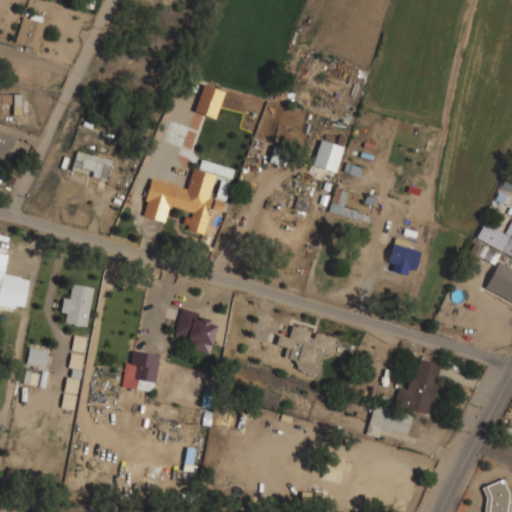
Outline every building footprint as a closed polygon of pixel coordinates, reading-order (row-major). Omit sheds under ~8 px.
[(14,42),(38,49),(46,24),(22,16),(14,42)] [(193,111),(214,118),(223,91),(203,84),(193,111)] [(19,94),(12,94),(13,114),(20,114),(19,94)] [(14,137),(0,132),(0,159),(6,161),(14,137)] [(334,172),(342,146),(319,139),(311,165),(334,172)] [(106,180),(112,160),(76,150),(70,169),(80,172),(81,168),(92,171),(91,176),(106,180)] [(215,174),(190,168),(186,188),(150,179),(141,215),(163,221),(167,207),(184,212),(180,227),(201,232),(215,174)] [(366,222),(369,215),(342,207),(347,191),(334,187),(327,210),(366,222)] [(474,238),(511,256),(511,220),(505,234),(482,222),(474,238)] [(0,303),(23,307),(28,277),(4,274),(7,253),(0,252),(0,303)] [(484,290),(511,301),(511,269),(495,262),(484,290)] [(67,313),(65,323),(85,326),(92,285),(73,282),(71,294),(61,293),(58,311),(67,313)] [(209,344),(215,318),(178,308),(171,335),(209,344)] [(316,375),(321,353),(332,355),(337,335),(289,325),(287,335),(276,333),(274,344),(285,346),(283,357),(295,359),(293,370),(316,375)] [(70,350),(83,351),(85,337),(72,335),(70,350)] [(24,363),(43,367),(47,350),(28,345),(24,363)] [(151,391),(157,353),(125,349),(120,387),(151,391)] [(60,407),(72,409),(81,354),(69,352),(66,372),(60,407)] [(391,405),(428,414),(441,363),(416,357),(408,387),(396,384),(391,405)] [(38,373),(24,371),(22,382),(36,385),(38,373)] [(364,434),(381,437),(382,429),(406,434),(410,413),(370,404),(364,434)] [(321,477),(345,478),(346,457),(321,456),(321,477)] [(482,511),(507,511),(508,482),(483,481),(482,511)] [(379,484),(352,484),(352,507),(379,507),(379,484)]
